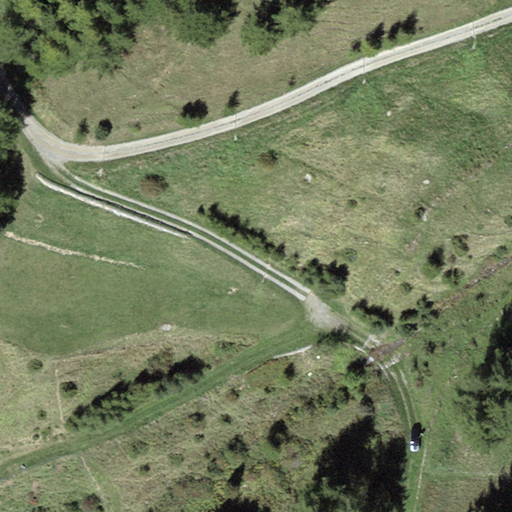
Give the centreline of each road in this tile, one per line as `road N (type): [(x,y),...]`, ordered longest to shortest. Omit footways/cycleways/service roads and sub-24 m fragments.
road 1 (track): [(511,20),(354,68),(251,121),(124,156),(62,157),(47,149),(26,127),(0,68)]
road 2 (track): [(47,149),(52,166),(92,193),(201,234),(385,351),(421,418),(400,511)]
